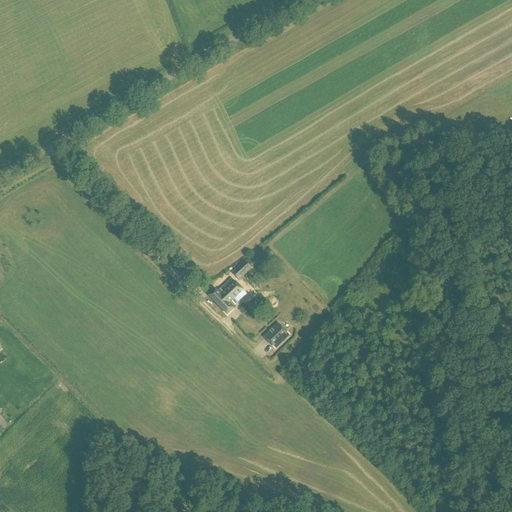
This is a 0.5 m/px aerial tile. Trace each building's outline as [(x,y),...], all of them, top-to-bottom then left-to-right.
[(245,260),(232,272),(239,280),(253,269),(259,263),(267,255),(260,247),(251,255),(245,260)] [(217,290),(210,296),(228,315),(234,309),(233,307),(247,294),(232,278),(218,291),(217,290)] [(275,349),(290,335),(278,323),(264,337),(275,349)] [(86,417),(81,422),(87,429),(92,424),(86,417)] [(15,472),(28,458),(20,451),(13,460),(12,459),(7,464),(15,472)] [(24,470),(27,473),(35,464),(32,461),(24,470)]
